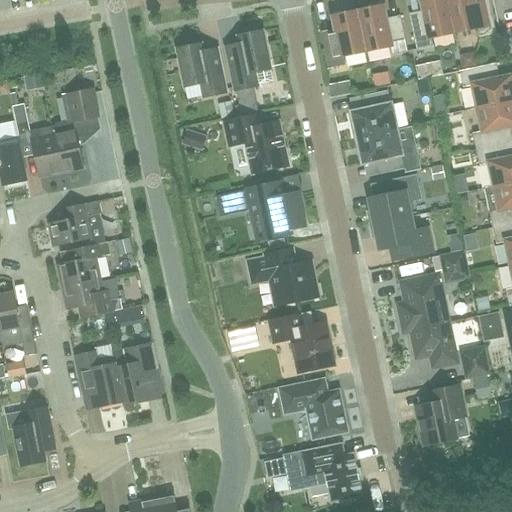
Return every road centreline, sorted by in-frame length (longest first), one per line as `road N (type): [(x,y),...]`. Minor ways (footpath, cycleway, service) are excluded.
road 1 (residential): [(392,470),(288,0)]
road 2 (residential): [(230,419),(215,371),(179,308),(114,0)]
road 3 (residential): [(13,263),(37,282),(65,412),(100,464)]
road 4 (residential): [(13,263),(33,206),(122,187)]
